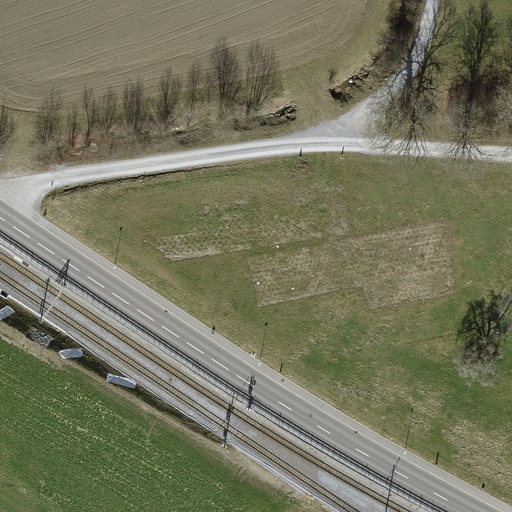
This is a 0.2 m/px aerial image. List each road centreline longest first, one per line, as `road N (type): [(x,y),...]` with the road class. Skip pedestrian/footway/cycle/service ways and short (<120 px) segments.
road 1 (tertiary): [(471,511),(330,435),(0,219)]
road 2 (track): [(0,200),(39,182),(335,144),(406,77),(430,0)]
road 3 (track): [(511,156),(335,144)]
